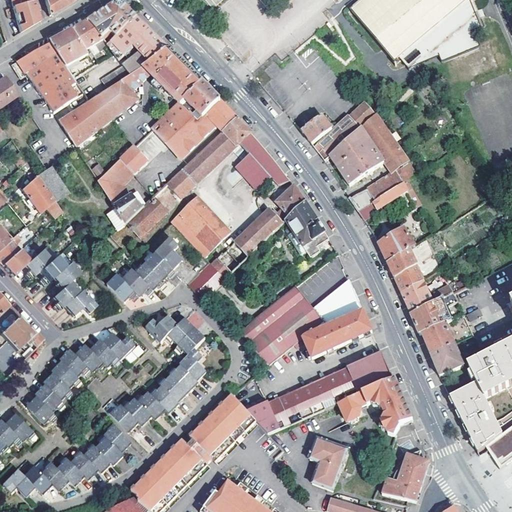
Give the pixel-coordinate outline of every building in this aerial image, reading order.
[(47,0),(45,1),(50,17),(72,4),(77,0),(47,0)] [(363,0),(352,10),(392,61),(398,55),(409,68),(439,56),(441,63),(480,49),(473,32),(481,28),(469,0),(363,0)] [(108,47),(138,20),(130,12),(123,5),(122,4),(121,3),(120,3),(119,4),(117,5),(116,5),(90,23),(106,43),(108,47)] [(34,26),(41,22),(39,13),(18,25),(21,34),(34,26)] [(108,47),(120,62),(135,48),(140,54),(124,68),(102,81),(109,91),(122,83),(128,79),(171,52),(160,42),(152,34),(147,28),(138,20),(108,47)] [(77,31),(74,33),(90,56),(93,54),(106,43),(90,23),(77,31)] [(67,37),(53,45),(76,81),(97,67),(90,56),(74,33),(67,37)] [(28,77),(54,113),(84,94),(76,81),(53,45),(49,47),(36,54),(19,64),(28,77)] [(122,83),(133,94),(151,76),(181,106),(204,84),(178,59),(171,52),(128,79),(122,83)] [(19,64),(12,68),(21,81),(28,77),(19,64)] [(0,107),(18,97),(4,78),(0,80),(0,107)] [(77,149),(113,121),(139,102),(132,95),(133,94),(122,83),(90,104),(78,111),(60,123),(77,149)] [(181,106),(179,108),(187,117),(194,117),(199,113),(204,118),(221,102),(218,98),(208,88),(204,84),(181,106)] [(218,127),(224,133),(238,120),(235,117),(229,110),(226,106),(221,102),(204,118),(199,113),(194,117),(187,117),(179,108),(153,131),(168,146),(181,161),(218,127)] [(365,105),(349,118),(339,125),(332,130),(312,146),(325,162),(330,158),(360,128),(374,114),(365,105)] [(400,151),(374,114),(360,128),(383,163),(400,151)] [(322,118),(302,133),(310,143),(312,146),(332,130),(322,118)] [(152,201),(166,216),(240,146),(250,157),(237,169),(258,192),(271,180),(279,187),(291,183),(280,168),(278,165),(269,154),(249,132),(238,120),(224,133),(152,201)] [(383,163),(360,128),(330,158),(350,187),(383,163)] [(153,131),(135,149),(147,163),(149,165),(168,146),(153,131)] [(135,149),(121,162),(134,175),(147,163),(135,149)] [(407,162),(400,151),(383,163),(391,174),(395,171),(394,170),(407,162)] [(27,162),(20,153),(13,159),(20,169),(27,162)] [(126,183),(134,175),(121,162),(99,183),(108,196),(122,185),(126,183)] [(417,176),(407,162),(394,170),(395,171),(391,174),(367,190),(375,203),(403,185),(417,176)] [(96,176),(104,171),(99,164),(91,168),(96,176)] [(48,171),(38,178),(55,203),(69,194),(52,168),(48,171)] [(38,178),(24,190),(41,215),(47,209),(55,203),(38,178)] [(128,193),(122,185),(108,196),(113,204),(128,193)] [(379,209),(407,192),(403,185),(375,203),(359,213),(365,222),(379,213),(379,209)] [(306,203),(295,188),(277,205),(282,210),(276,217),(271,211),(212,267),(226,281),(251,257),(287,223),(306,203)] [(359,213),(375,203),(367,190),(350,199),(352,202),(359,213)] [(113,204),(117,211),(127,225),(128,223),(140,212),(131,199),(128,193),(113,204)] [(139,193),(131,199),(140,212),(148,205),(139,193)] [(173,224),(205,258),(231,234),(199,199),(173,223),(173,224)] [(148,205),(140,212),(128,223),(142,238),(166,216),(152,201),(148,205)] [(55,203),(47,209),(55,221),(62,214),(62,213),(55,203)] [(318,249),(330,241),(319,224),(311,211),(306,203),(287,223),(294,234),(307,254),(311,260),(321,254),(318,249)] [(108,217),(118,231),(125,227),(127,225),(117,211),(108,217)] [(0,230),(0,251),(10,242),(0,230)] [(388,265),(409,252),(415,249),(405,232),(379,247),(388,265)] [(307,254),(294,234),(290,236),(303,257),(307,254)] [(429,240),(419,247),(421,251),(428,247),(427,246),(431,243),(429,240)] [(10,242),(0,251),(0,264),(1,265),(3,268),(20,252),(10,242)] [(171,242),(157,256),(174,273),(183,264),(174,255),(179,249),(171,242)] [(20,252),(3,268),(6,271),(13,278),(25,268),(30,263),(20,252)] [(43,252),(30,263),(25,268),(28,271),(30,273),(35,279),(40,274),(53,263),(43,252)] [(424,283),(409,252),(388,265),(391,271),(393,276),(400,291),(401,294),(424,283)] [(147,266),(164,283),(165,281),(169,278),(174,273),(157,256),(147,266)] [(57,259),(53,263),(40,274),(44,279),(49,284),(54,280),(67,269),(57,259)] [(71,265),(67,269),(54,280),(57,283),(59,285),(64,291),(71,284),(81,275),(71,265)] [(147,266),(137,276),(151,289),(154,293),(156,291),(159,288),(164,283),(147,266)] [(207,272),(206,270),(193,283),(190,285),(204,301),(226,281),(212,267),(207,272)] [(35,279),(30,273),(25,278),(30,283),(35,279)] [(136,294),(141,299),(142,298),(145,295),(151,289),(137,276),(134,273),(124,283),(136,294)] [(178,278),(174,273),(169,278),(173,283),(178,278)] [(109,288),(125,304),(130,300),(133,296),(136,294),(124,283),(119,278),(109,288)] [(49,284),(44,279),(39,284),(44,289),(49,284)] [(241,333),(268,367),(303,340),(307,338),(311,334),(312,336),(364,312),(350,282),(314,311),(297,289),(241,333)] [(168,287),(164,283),(159,288),(163,293),(168,287)] [(409,312),(411,317),(454,295),(450,288),(431,298),(424,283),(401,294),(409,312)] [(71,284),(64,291),(58,296),(54,300),(58,304),(63,310),(65,308),(80,294),(71,284)] [(64,291),(59,285),(53,290),(58,296),(64,291)] [(151,289),(145,295),(150,299),(155,294),(154,293),(151,289)] [(80,294),(65,308),(74,318),(83,309),(89,315),(97,308),(83,292),(80,294)] [(133,296),(130,300),(135,305),(141,299),(136,294),(133,296)] [(454,295),(411,317),(418,332),(420,337),(422,336),(446,325),(452,322),(446,309),(458,304),(454,295)] [(0,315),(9,307),(0,297),(0,315)] [(495,442),(504,435),(483,400),(511,385),(511,303),(511,304),(511,306),(511,342),(483,357),(471,363),(467,364),(477,384),(452,398),(479,455),(488,448),(495,442)] [(63,310),(58,304),(53,309),(58,315),(63,310)] [(479,309),(468,315),(470,320),(479,317),(478,314),(481,313),(479,309)] [(311,334),(307,338),(315,356),(371,330),(364,312),(312,336),(311,334)] [(42,342),(19,318),(1,335),(17,353),(24,346),(26,348),(32,343),(36,347),(42,342)] [(148,331),(162,345),(164,343),(170,338),(179,328),(171,320),(161,328),(156,324),(148,331)] [(179,328),(170,338),(176,344),(180,348),(197,331),(194,329),(187,321),(179,328)] [(446,325),(422,336),(429,353),(431,357),(455,345),(446,325)] [(315,356),(307,338),(303,340),(313,361),(373,334),(371,330),(315,356)] [(197,331),(180,348),(185,353),(190,358),(196,351),(207,341),(204,338),(197,331)] [(115,337),(105,346),(119,360),(122,363),(138,348),(130,341),(125,346),(115,337)] [(170,338),(164,343),(170,349),(176,344),(170,338)] [(104,365),(109,370),(114,365),(119,360),(105,346),(102,343),(95,351),(92,353),(104,365)] [(440,378),(463,366),(455,345),(431,357),(435,367),(440,378)] [(180,359),(185,353),(180,348),(174,353),(180,359)] [(77,358),(89,370),(94,375),(99,370),(104,365),(92,353),(88,349),(80,356),(77,358)] [(483,357),(480,350),(468,356),(471,363),(483,357)] [(203,359),(196,351),(190,358),(181,367),(183,368),(198,383),(207,374),(198,365),(203,359)] [(62,363),(64,365),(79,380),(84,375),(89,370),(77,358),(72,353),(62,363)] [(323,413),(339,406),(394,382),(392,377),(382,354),(247,413),(254,421),(257,424),(268,436),(323,413)] [(122,363),(119,360),(114,365),(119,370),(125,365),(122,363)] [(0,370),(7,378),(11,374),(0,362),(0,370)] [(54,375),(56,376),(71,391),(76,386),(81,381),(79,380),(64,365),(54,375)] [(109,370),(104,365),(99,370),(104,376),(109,370)] [(173,378),(178,373),(173,368),(167,373),(173,378)] [(178,373),(173,378),(189,395),(199,384),(198,383),(183,368),(178,373)] [(89,370),(84,375),(89,379),(94,375),(89,370)] [(46,386),(47,388),(62,403),(66,398),(72,393),(71,391),(56,376),(46,386)] [(162,388),(168,383),(163,378),(157,383),(162,388)] [(162,388),(163,389),(179,405),(188,396),(189,395),(173,378),(168,383),(162,388)] [(86,386),(81,381),(76,386),(80,391),(86,386)] [(404,401),(396,381),(394,382),(339,406),(345,421),(349,423),(358,419),(360,411),(360,410),(371,406),(380,409),(384,418),(381,424),(387,438),(396,441),(400,429),(401,428),(410,424),(413,422),(407,409),(405,407),(397,411),(395,408),(404,404),(405,402),(404,401)] [(39,400),(54,415),(58,410),(64,404),(62,403),(47,388),(39,396),(37,397),(39,400)] [(148,394),(150,395),(153,399),(158,394),(153,389),(148,394)] [(153,399),(166,411),(170,415),(178,407),(180,406),(179,405),(163,389),(158,394),(153,399)] [(77,398),(72,393),(66,398),(71,403),(77,398)] [(135,400),(137,402),(140,405),(145,401),(139,395),(135,400)] [(140,405),(153,418),(156,421),(164,413),(166,411),(153,399),(150,395),(145,401),(140,405)] [(146,511),(160,511),(166,507),(221,451),(223,453),(254,421),(247,413),(232,397),(188,439),(191,443),(186,448),(181,442),(131,495),(141,503),(138,505),(146,511)] [(46,426),(50,421),(56,416),(54,415),(39,400),(29,409),(46,426)] [(121,406),(123,408),(127,412),(131,407),(126,402),(121,406)] [(127,412),(139,424),(142,428),(151,419),(153,418),(140,405),(137,402),(131,407),(127,412)] [(406,405),(405,402),(404,404),(395,408),(397,411),(405,407),(407,409),(406,405)] [(69,409),(64,404),(58,410),(63,415),(69,409)] [(111,416),(113,418),(118,413),(112,408),(108,413),(111,416)] [(113,418),(129,434),(137,425),(139,424),(127,412),(123,408),(118,413),(113,418)] [(61,421),(56,416),(50,421),(55,426),(61,421)] [(21,439),(26,443),(30,439),(35,434),(19,417),(11,424),(9,427),(21,439)] [(257,424),(254,421),(223,453),(221,451),(166,507),(168,509),(213,463),(215,466),(257,424)] [(0,428),(0,437),(9,447),(11,449),(16,444),(21,439),(9,427),(5,423),(0,428)] [(115,428),(110,423),(106,428),(111,433),(115,428)] [(106,438),(108,440),(123,455),(124,453),(132,445),(115,428),(111,433),(106,438)] [(502,468),(511,461),(511,429),(504,435),(495,442),(488,448),(502,468)] [(35,434),(30,439),(35,444),(40,439),(35,434)] [(106,438),(103,435),(96,441),(102,446),(108,440),(106,438)] [(0,456),(4,452),(9,447),(0,437),(0,456)] [(26,443),(21,439),(16,444),(21,450),(26,444),(26,443)] [(97,450),(112,465),(114,467),(116,465),(124,456),(123,455),(108,440),(102,446),(97,450)] [(333,493),(339,479),(348,452),(317,441),(310,461),(319,464),(312,485),(333,493)] [(95,448),(91,443),(85,449),(90,453),(95,448)] [(11,449),(9,447),(4,452),(9,457),(14,452),(11,449)] [(90,453),(86,458),(100,472),(103,475),(105,472),(112,465),(97,450),(95,448),(90,453)] [(83,455),(78,450),(72,456),(77,461),(83,455)] [(383,496),(417,504),(426,478),(430,464),(427,463),(425,463),(420,461),(422,456),(423,452),(420,453),(416,454),(412,456),(411,458),(408,457),(407,460),(404,463),(400,466),(397,471),(395,475),(393,479),(388,477),(387,480),(386,483),(388,484),(383,496)] [(73,465),(86,478),(90,482),(91,480),(100,472),(86,458),(83,455),(77,461),(73,465)] [(65,457),(64,456),(59,462),(64,467),(69,461),(65,457)] [(51,463),(49,461),(43,466),(49,471),(54,466),(51,463)] [(59,471),(71,482),(76,487),(78,486),(86,478),(73,465),(69,461),(64,467),(59,471)] [(35,468),(32,464),(27,469),(32,474),(37,469),(35,468)] [(44,476),(53,485),(61,492),(62,490),(71,482),(59,471),(54,466),(49,471),(44,476)] [(27,479),(37,489),(38,490),(43,495),(45,493),(53,485),(44,476),(37,469),(32,474),(27,479)] [(28,498),(37,489),(27,479),(20,472),(5,486),(12,494),(18,488),(28,498)] [(387,480),(383,479),(378,495),(383,496),(388,484),(386,483),(387,480)] [(204,510),(206,511),(266,511),(229,484),(219,496),(216,494),(204,510)] [(332,501),(328,511),(368,511),(335,502),(332,501)] [(146,511),(138,505),(134,502),(125,509),(118,511),(146,511)]
